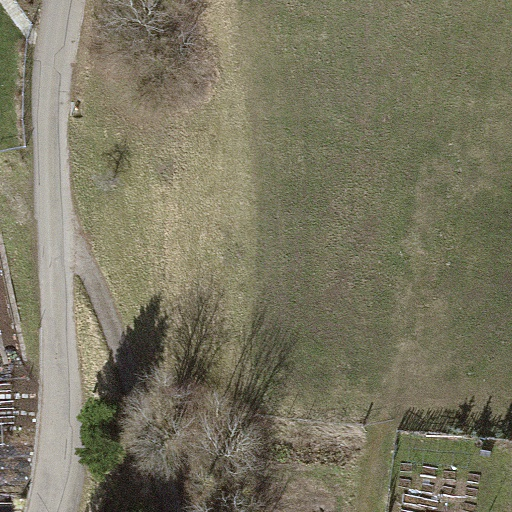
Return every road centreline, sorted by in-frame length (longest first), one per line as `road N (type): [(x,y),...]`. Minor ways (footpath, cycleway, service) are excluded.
road 1 (residential): [(31,511),(41,476),(43,113),(63,0)]
road 2 (track): [(370,511),(443,137)]
road 3 (track): [(47,245),(85,279),(171,511)]
